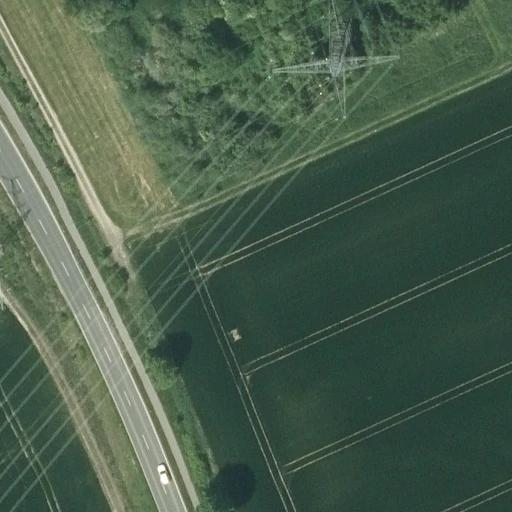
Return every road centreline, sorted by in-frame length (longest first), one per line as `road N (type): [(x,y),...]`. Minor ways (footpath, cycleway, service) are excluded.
road 1 (track): [(0,38),(113,245),(511,71)]
road 2 (secondary): [(170,511),(92,319),(0,153)]
road 3 (track): [(0,290),(84,420),(121,511)]
